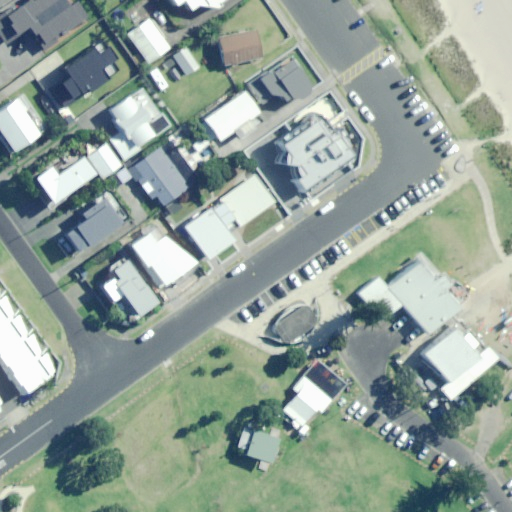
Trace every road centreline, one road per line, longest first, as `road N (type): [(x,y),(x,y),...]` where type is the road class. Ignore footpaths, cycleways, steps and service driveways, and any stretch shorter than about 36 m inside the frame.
road 1 (residential): [(110,373),(407,166),(408,133),(316,0)]
road 2 (residential): [(110,373),(0,218)]
road 3 (residential): [(0,457),(110,373)]
